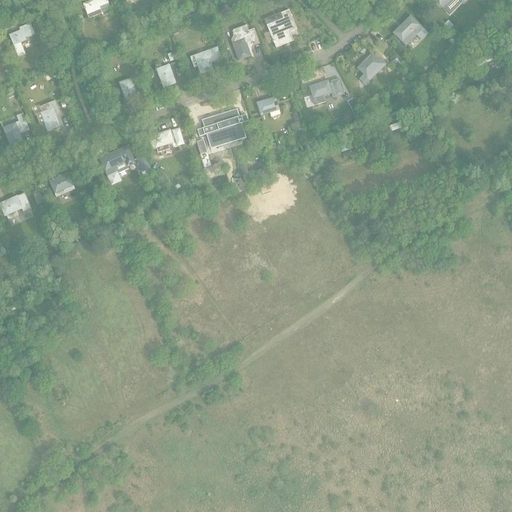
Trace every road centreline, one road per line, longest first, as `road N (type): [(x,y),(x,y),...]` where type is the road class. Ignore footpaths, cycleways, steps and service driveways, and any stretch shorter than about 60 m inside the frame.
road 1 (track): [(4,511),(378,265),(511,190)]
road 2 (residential): [(0,175),(318,56),(386,0)]
